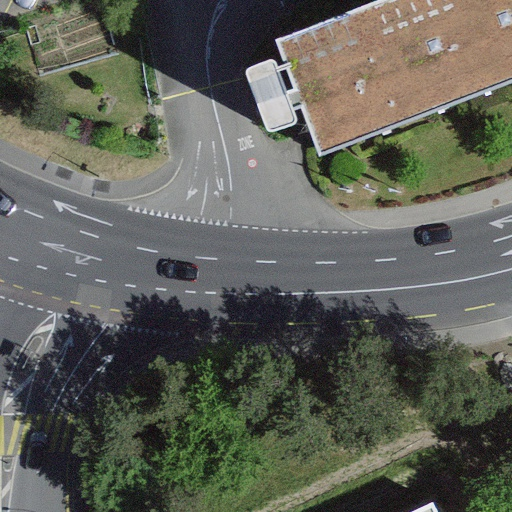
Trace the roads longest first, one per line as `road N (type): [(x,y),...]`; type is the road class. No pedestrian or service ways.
road 1 (tertiary): [(510,270),(432,285),(261,294),(123,284),(53,266)]
road 2 (unclassified): [(53,266),(24,361),(17,511)]
